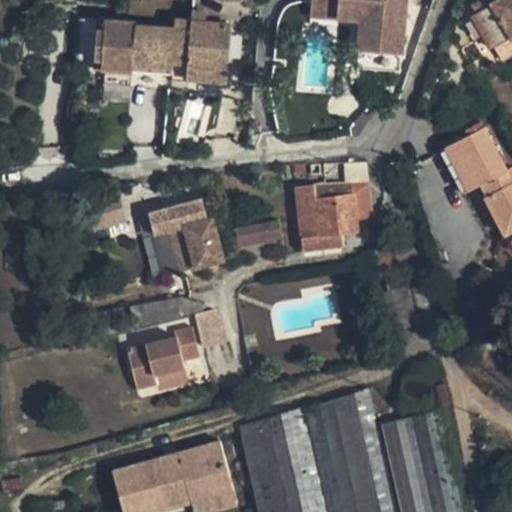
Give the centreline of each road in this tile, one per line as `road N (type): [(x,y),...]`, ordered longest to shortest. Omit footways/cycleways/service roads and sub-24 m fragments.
road 1 (residential): [(401,139),(0,180)]
road 2 (residential): [(401,139),(443,266),(478,511)]
road 3 (residential): [(444,0),(401,139)]
